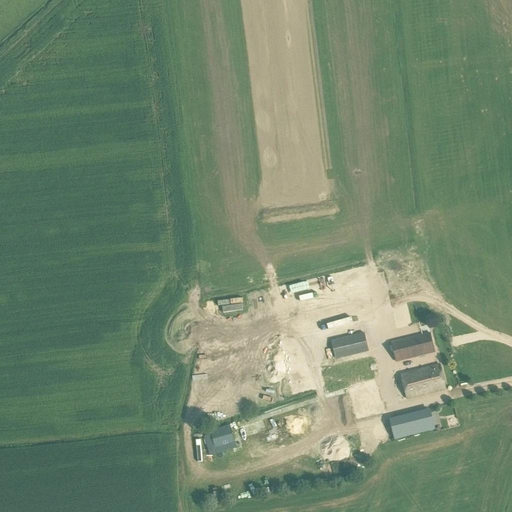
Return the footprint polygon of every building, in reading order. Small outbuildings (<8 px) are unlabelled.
[(389,309),(393,326),(405,323),(392,260),(379,262),(385,288),(391,286),(395,308),(389,309)] [(291,330),(371,318),(364,274),(284,287),(291,330)] [(364,333),(331,341),(335,359),(368,352),(364,333)] [(430,333),(392,342),(397,363),(435,353),(430,333)] [(369,353),(318,364),(322,382),(373,371),(369,353)] [(440,365),(400,374),(407,400),(446,390),(440,365)] [(350,412),(382,403),(374,371),(342,379),(350,412)] [(332,409),(338,408),(336,403),(341,402),(334,381),(325,384),(332,409)] [(269,394),(267,384),(236,392),(239,402),(269,394)] [(430,411),(390,421),(395,440),(434,430),(430,411)] [(438,413),(431,415),(434,427),(441,425),(438,413)]
